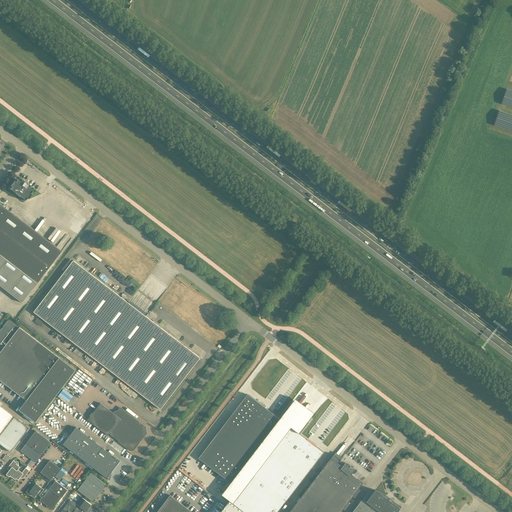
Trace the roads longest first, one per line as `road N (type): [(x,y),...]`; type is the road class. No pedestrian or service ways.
road 1 (motorway): [(51,0),(508,350)]
road 2 (motorway): [(511,336),(72,0)]
road 3 (tertiary): [(247,320),(499,511)]
road 4 (tertiary): [(0,131),(247,320)]
road 5 (unclassified): [(102,511),(247,320)]
